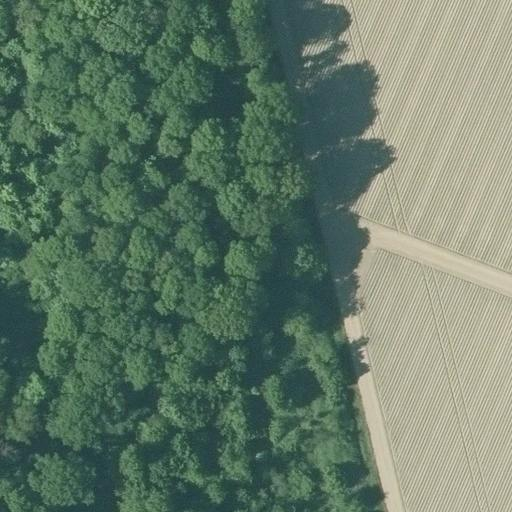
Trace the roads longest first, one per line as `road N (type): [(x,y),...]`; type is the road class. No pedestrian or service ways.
road 1 (track): [(276,0),(396,511)]
road 2 (track): [(95,511),(0,364)]
